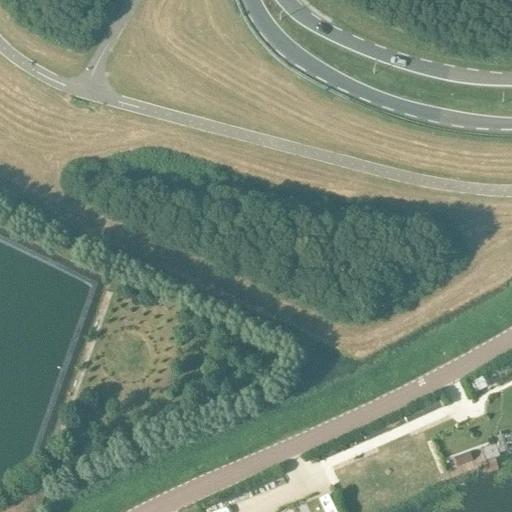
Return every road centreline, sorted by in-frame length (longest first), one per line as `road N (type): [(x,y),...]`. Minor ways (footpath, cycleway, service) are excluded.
road 1 (unclassified): [(157,511),(511,339)]
road 2 (secondary): [(251,0),(284,46),(321,73),(434,117),(511,126)]
road 3 (secondary): [(511,81),(392,59),(317,27),(286,0)]
